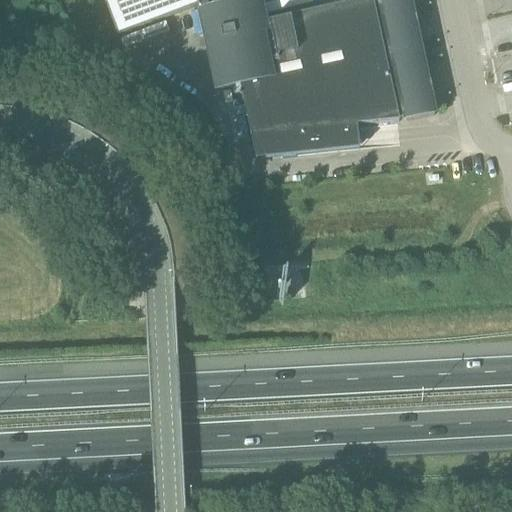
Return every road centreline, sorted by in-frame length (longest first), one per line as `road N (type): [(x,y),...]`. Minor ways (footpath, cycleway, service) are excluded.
road 1 (motorway): [(511,372),(0,399)]
road 2 (motorway): [(0,448),(511,421)]
road 3 (tertiary): [(171,511),(159,278),(145,222),(95,155),(0,121)]
road 4 (unknown): [(479,121),(413,148),(248,167),(176,40)]
road 5 (residential): [(511,153),(479,121),(453,0)]
